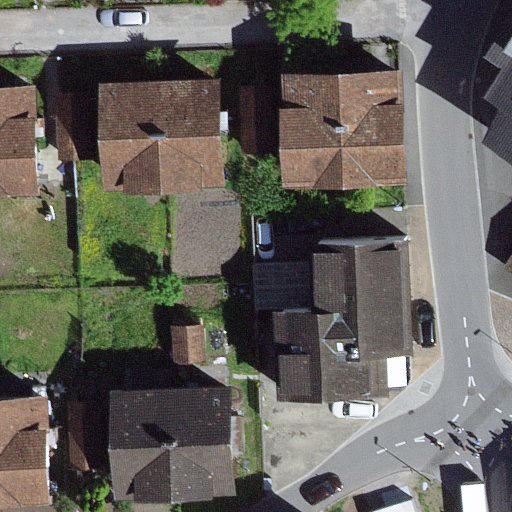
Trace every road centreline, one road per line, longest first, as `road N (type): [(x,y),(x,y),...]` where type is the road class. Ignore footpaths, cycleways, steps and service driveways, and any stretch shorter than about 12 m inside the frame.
road 1 (residential): [(0,30),(445,20)]
road 2 (residential): [(445,20),(451,198),(477,433)]
road 3 (residential): [(285,511),(405,443),(477,433)]
